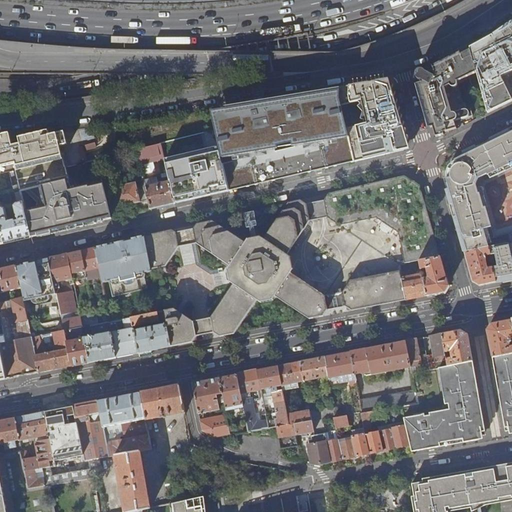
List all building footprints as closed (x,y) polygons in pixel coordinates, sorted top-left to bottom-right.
[(481,49),(472,52),(477,73),(488,114),(511,102),(511,23),(495,36),(479,44),(481,49)] [(479,44),(471,49),(471,50),(471,51),(472,52),(481,49),(479,44)] [(472,52),(471,51),(462,56),(461,53),(433,67),(434,67),(426,71),(425,71),(423,70),(422,70),(421,70),(417,78),(417,80),(418,81),(420,81),(422,82),(422,84),(418,85),(431,129),(434,128),(436,138),(444,135),(444,133),(457,129),(455,122),(473,116),(471,109),(453,114),(446,88),(451,86),(452,87),(453,88),(454,88),(455,88),(456,88),(458,87),(458,86),(458,84),(458,83),(477,73),(472,52)] [(347,129),(348,135),(355,162),(384,156),(403,151),(408,145),(400,119),(395,101),(391,87),(382,83),(340,90),(341,98),(344,113),(346,112),(344,105),(358,102),(360,105),(359,108),(364,113),(361,120),(364,121),(364,125),(347,129)] [(220,154),(222,164),(229,192),(355,162),(348,135),(347,129),(344,113),(341,98),(339,90),(249,105),(211,111),(220,154)] [(501,230),(503,237),(510,234),(511,243),(511,129),(507,132),(508,134),(491,143),(479,149),(485,162),(490,180),(511,169),(511,229),(509,230),(508,228),(501,230)] [(0,167),(13,164),(20,191),(42,186),(67,180),(69,179),(66,167),(66,166),(65,167),(60,146),(67,145),(64,132),(49,136),(48,132),(18,139),(19,145),(12,147),(9,135),(0,137),(0,167)] [(477,147),(479,149),(491,143),(490,141),(477,147)] [(165,160),(161,144),(137,149),(141,165),(165,160)] [(454,215),(464,253),(486,248),(485,241),(496,239),(503,237),(501,230),(494,233),(481,189),(478,190),(477,186),(481,181),(485,179),(486,182),(490,180),(485,162),(479,149),(477,149),(476,147),(463,154),(464,156),(455,161),(457,165),(455,166),(454,168),(452,169),(451,171),(451,173),(451,175),(451,177),(451,179),(446,180),(449,190),(447,191),(451,206),(453,206),(456,215),(454,215)] [(218,148),(165,160),(175,204),(229,192),(218,148)] [(99,163),(98,159),(83,163),(86,175),(101,172),(99,163)] [(83,163),(66,167),(69,179),(82,176),(86,175),(83,163)] [(405,176),(328,194),(326,198),(323,201),(327,218),(339,227),(376,219),(388,226),(399,233),(405,262),(399,263),(399,265),(400,266),(419,262),(440,258),(419,185),(405,176)] [(47,208),(25,212),(31,237),(112,218),(105,184),(90,188),(90,186),(69,191),(67,180),(42,186),(47,208)] [(146,187),(145,180),(113,188),(118,208),(149,200),(146,187)] [(149,200),(151,209),(175,204),(173,194),(170,182),(146,187),(149,200)] [(0,207),(0,227),(4,244),(31,237),(25,212),(23,204),(20,191),(15,192),(18,204),(17,204),(14,207),(17,220),(8,223),(5,209),(2,207),(0,207)] [(211,221),(196,225),(192,230),(195,245),(229,267),(227,270),(227,272),(229,283),(233,286),(210,319),(213,334),(219,337),(234,334),(256,301),(260,303),(272,300),(275,297),(309,320),(323,317),(327,312),(327,311),(324,297),(304,283),(289,273),(292,269),(290,259),(289,257),(287,255),(310,221),(307,204),(301,200),(287,204),(263,240),(260,238),(247,240),(245,244),(211,221)] [(314,203),(307,204),(310,221),(318,220),(327,218),(323,201),(314,203)] [(175,234),(178,248),(186,246),(195,245),(192,230),(183,232),(175,234)] [(171,231),(144,237),(150,271),(165,268),(168,262),(178,248),(175,234),(171,231)] [(95,248),(99,268),(99,269),(102,283),(109,281),(112,297),(147,289),(143,274),(151,272),(150,271),(144,237),(132,240),(116,243),(95,248)] [(81,251),(85,271),(99,268),(95,248),(81,251)] [(489,248),(465,253),(473,282),(480,286),(496,283),(493,268),(487,269),(485,256),(490,255),(489,248)] [(68,254),(72,274),(85,271),(81,251),(68,254)] [(52,275),(55,289),(60,288),(58,282),(69,279),(71,285),(74,285),(73,279),(72,274),(68,254),(49,259),(52,275)] [(419,262),(420,269),(426,268),(428,279),(423,280),(426,297),(444,293),(448,286),(440,258),(419,262)] [(24,265),(17,266),(18,274),(21,289),(22,293),(24,301),(57,295),(55,289),(52,275),(49,259),(35,262),(24,265)] [(17,266),(0,270),(0,293),(21,289),(18,274),(17,266)] [(350,281),(343,293),(345,307),(351,311),(406,300),(401,272),(350,281)] [(412,277),(402,279),(406,300),(426,297),(423,280),(422,275),(415,276),(414,274),(411,274),(412,277)] [(60,288),(55,289),(57,295),(61,316),(62,321),(64,331),(82,328),(83,328),(80,317),(80,316),(74,285),(71,285),(68,286),(60,288)] [(18,322),(19,326),(22,340),(31,338),(24,301),(22,293),(17,294),(19,300),(12,301),(16,322),(18,322)] [(333,295),(324,297),(327,311),(336,309),(345,307),(343,293),(333,295)] [(166,324),(170,347),(192,343),(195,337),(192,323),(178,313),(173,310),(163,312),(166,324)] [(93,314),(80,316),(80,317),(83,328),(90,326),(99,325),(97,313),(93,314)] [(133,328),(138,353),(170,347),(166,324),(141,329),(140,325),(158,321),(156,313),(131,318),(133,328)] [(99,325),(90,326),(92,332),(93,337),(133,328),(131,318),(99,325)] [(201,321),(192,323),(195,337),(204,335),(213,334),(210,319),(201,321)] [(492,358),(511,354),(511,326),(511,321),(491,325),(487,331),(492,358)] [(3,329),(6,343),(22,340),(19,326),(3,329)] [(83,328),(82,328),(83,335),(84,338),(90,337),(89,333),(92,332),(90,326),(83,328)] [(64,331),(71,367),(89,363),(84,339),(77,340),(74,341),(73,337),(77,336),(83,335),(82,328),(64,331)] [(84,339),(89,363),(138,353),(133,328),(93,337),(92,332),(89,333),(90,337),(84,338),(84,339)] [(31,338),(39,373),(71,367),(64,331),(49,334),(49,338),(54,337),(57,352),(43,355),(39,336),(31,338)] [(447,367),(472,362),(467,335),(461,331),(441,335),(445,353),(446,353),(449,352),(451,359),(448,359),(446,359),(446,360),(447,367)] [(445,353),(441,335),(430,337),(434,355),(426,356),(429,370),(437,369),(435,362),(446,360),(446,359),(445,353)] [(0,343),(0,346),(7,379),(39,373),(31,338),(22,340),(6,343),(0,343)] [(416,339),(405,342),(410,367),(420,365),(422,372),(429,370),(426,356),(419,357),(416,339)] [(405,342),(350,352),(354,375),(370,372),(371,376),(410,368),(410,367),(405,342)] [(325,357),(329,377),(330,382),(332,383),(336,382),(338,379),(338,378),(354,375),(350,352),(325,357)] [(496,382),(511,379),(511,354),(492,358),(496,382)] [(325,357),(300,362),(304,382),(329,377),(325,357)] [(300,362),(278,367),(281,386),(290,385),(291,390),(299,388),(298,383),(304,382),(300,362)] [(429,370),(422,372),(412,374),(414,387),(475,375),(472,362),(447,367),(437,369),(429,370)] [(276,428),(277,428),(289,426),(287,415),(281,386),(278,367),(257,371),(261,390),(268,389),(268,392),(271,391),(271,394),(272,394),(277,419),(274,420),(276,428)] [(244,415),(248,432),(268,429),(267,421),(256,423),(251,398),(249,399),(248,392),(261,390),(257,371),(236,375),(244,415)] [(203,381),(192,384),(198,414),(225,409),(227,418),(244,415),(236,375),(203,381)] [(414,387),(415,391),(417,400),(477,390),(475,375),(414,387)] [(511,379),(496,382),(500,405),(504,405),(505,407),(511,405),(511,379)] [(281,386),(287,415),(290,415),(286,391),(291,390),(290,385),(281,386)] [(145,420),(147,431),(151,430),(152,428),(150,421),(185,414),(180,386),(140,394),(145,420)] [(418,404),(400,407),(404,424),(481,411),(480,405),(476,406),(475,400),(479,399),(477,390),(417,400),(418,404)] [(415,391),(359,400),(362,414),(373,412),(387,410),(400,407),(418,404),(417,400),(415,391)] [(121,425),(145,420),(140,394),(99,402),(101,414),(103,423),(104,428),(121,425)] [(262,394),(265,410),(272,409),(270,400),(268,401),(267,397),(265,396),(264,394),(262,394)] [(101,414),(99,402),(74,407),(77,424),(90,421),(89,416),(101,414)] [(511,405),(505,407),(505,411),(502,412),(505,428),(511,427),(511,428),(511,405)] [(85,462),(78,427),(77,424),(74,407),(65,409),(72,446),(64,447),(68,465),(85,462)] [(287,415),(289,426),(294,425),(312,422),(309,409),(306,409),(306,412),(290,415),(287,415)] [(50,486),(99,477),(102,477),(99,459),(85,462),(68,465),(64,447),(57,410),(45,413),(54,467),(42,469),(45,486),(50,486)] [(404,424),(404,427),(409,446),(410,446),(411,449),(419,447),(427,446),(427,443),(432,442),(433,445),(440,443),(463,439),(479,437),(479,436),(478,433),(485,432),(481,411),(404,424)] [(373,412),(362,414),(361,414),(362,419),(363,424),(376,421),(373,412)] [(21,452),(29,489),(45,486),(42,469),(54,467),(45,413),(15,419),(19,441),(19,442),(35,439),(35,442),(38,458),(39,464),(37,464),(36,461),(33,462),(33,459),(29,459),(28,453),(26,452),(25,450),(21,450),(21,452)] [(337,418),(333,419),(336,429),(349,427),(347,416),(337,418)] [(201,431),(212,439),(230,435),(227,418),(201,423),(200,419),(199,419),(201,431)] [(19,441),(15,419),(0,421),(0,444),(3,444),(4,450),(17,448),(15,442),(19,441)] [(124,440),(148,436),(147,431),(145,420),(121,425),(124,440)] [(323,421),(312,422),(313,429),(324,427),(323,421)] [(85,462),(99,459),(109,457),(106,440),(104,428),(103,423),(78,427),(85,462)] [(289,426),(277,428),(279,439),(280,446),(281,450),(296,448),(298,447),(296,436),(294,425),(289,426)] [(391,430),(396,449),(409,446),(404,427),(391,430)] [(350,432),(352,438),(365,435),(364,430),(350,432)] [(378,432),(383,452),(396,449),(391,430),(378,432)] [(365,435),(370,455),(383,452),(378,432),(365,435)] [(319,465),(331,463),(327,442),(325,434),(314,437),(315,445),(319,465)] [(352,438),(356,458),(370,455),(365,435),(352,438)] [(115,456),(140,452),(151,450),(148,436),(124,440),(109,443),(109,440),(106,440),(109,457),(115,456)] [(338,441),(342,461),(356,458),(352,438),(338,441)] [(19,442),(21,450),(25,450),(24,444),(35,442),(35,439),(19,442)] [(327,442),(331,463),(342,461),(338,441),(338,440),(327,442)] [(2,455),(21,452),(21,450),(19,442),(19,441),(15,442),(17,448),(4,450),(3,444),(0,444),(0,451),(1,451),(2,455)] [(0,493),(7,492),(29,489),(21,452),(2,455),(0,454),(0,493)] [(134,511),(145,510),(151,509),(140,452),(115,456),(124,511),(134,511)] [(160,466),(167,505),(173,504),(177,503),(204,497),(206,497),(250,488),(305,476),(303,476),(285,472),(225,459),(214,456),(211,455),(160,466)] [(412,484),(414,495),(420,496),(418,488),(495,474),(494,471),(494,469),(487,471),(486,468),(472,470),(472,473),(465,474),(464,472),(422,479),(423,482),(412,484)] [(418,488),(420,496),(423,511),(446,511),(446,510),(470,505),(472,511),(480,508),(479,504),(499,500),(498,491),(510,489),(511,498),(511,497),(511,470),(507,471),(507,473),(495,475),(495,474),(418,488)] [(499,500),(511,498),(510,489),(498,491),(499,500)] [(10,511),(7,492),(0,493),(0,511),(10,511)] [(423,511),(420,496),(414,495),(414,496),(411,497),(413,511),(423,511)] [(177,503),(173,504),(174,511),(203,511),(202,507),(205,507),(204,497),(177,503)]
